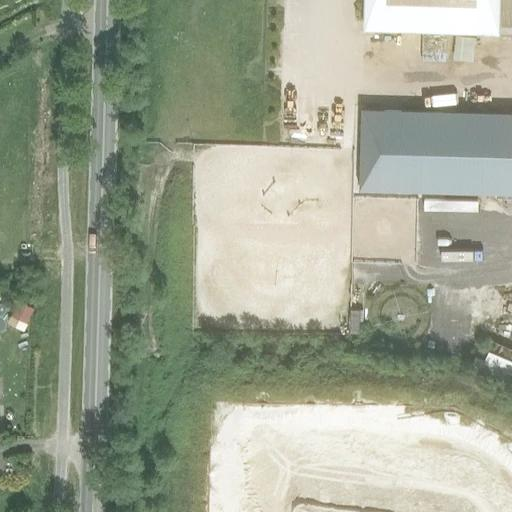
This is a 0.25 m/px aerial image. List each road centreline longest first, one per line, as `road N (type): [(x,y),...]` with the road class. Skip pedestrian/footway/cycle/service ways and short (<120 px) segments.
road 1 (primary): [(96,511),(107,0)]
road 2 (unclassified): [(67,0),(67,258),(53,479)]
